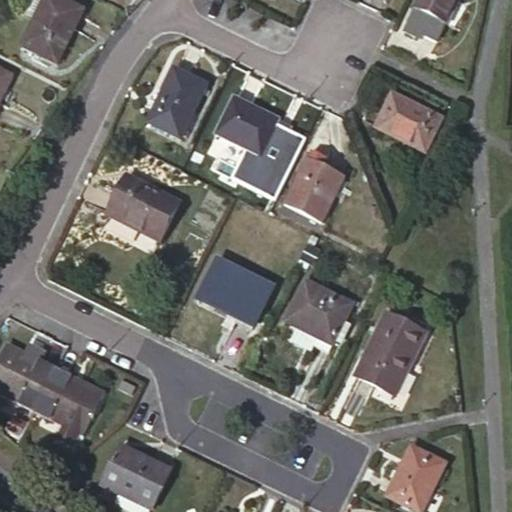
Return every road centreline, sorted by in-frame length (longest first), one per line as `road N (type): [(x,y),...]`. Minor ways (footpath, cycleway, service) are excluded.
road 1 (residential): [(170,359),(353,452),(327,504),(176,426)]
road 2 (residential): [(15,280),(109,80),(157,10)]
road 3 (residential): [(344,38),(288,66),(157,10)]
road 4 (residential): [(15,280),(170,359)]
